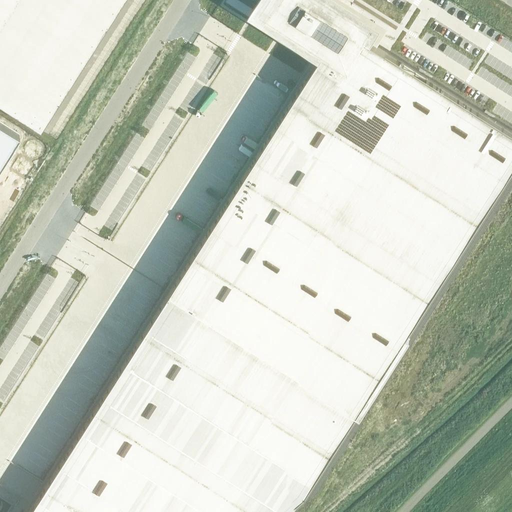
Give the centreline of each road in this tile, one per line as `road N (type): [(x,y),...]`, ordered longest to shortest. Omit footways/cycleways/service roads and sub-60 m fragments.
road 1 (unclassified): [(0,288),(184,0)]
road 2 (unclassified): [(511,405),(406,511)]
